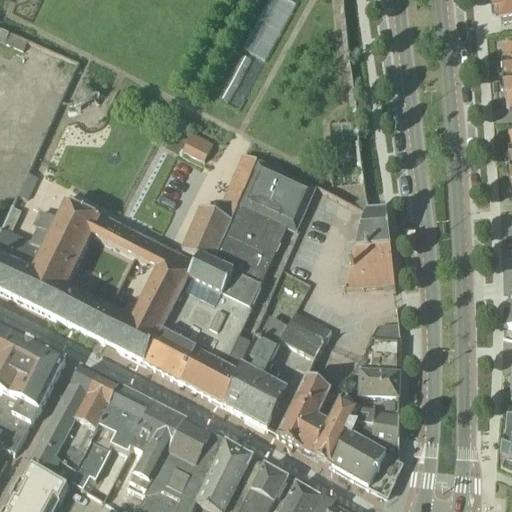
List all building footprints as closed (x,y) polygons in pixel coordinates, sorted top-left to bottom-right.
[(511,0),(494,0),(493,0),(495,15),(496,15),(496,16),(498,16),(498,17),(500,17),(500,19),(501,27),(511,25),(511,0)] [(0,45),(23,55),(27,46),(10,37),(1,34),(0,36),(0,45)] [(498,72),(499,82),(511,80),(511,48),(503,49),(504,65),(502,65),(502,68),(498,72)] [(511,80),(499,82),(500,91),(504,94),(504,97),(507,97),(508,113),(511,112),(511,80)] [(41,105),(4,89),(0,97),(0,109),(33,124),(41,105)] [(192,136),(182,155),(203,166),(213,147),(192,136)] [(181,253),(198,261),(199,260),(213,267),(257,167),(243,160),(224,200),(216,217),(202,212),(199,211),(181,253)] [(224,411),(241,368),(250,345),(238,339),(250,313),(261,289),(259,288),(286,232),(298,238),(318,194),(257,167),(213,267),(199,260),(198,261),(195,267),(145,369),(224,411)] [(0,297),(22,308),(145,369),(195,267),(179,259),(102,221),(100,224),(95,222),(96,220),(75,210),(78,204),(69,199),(64,207),(56,224),(40,216),(33,231),(37,232),(30,246),(11,238),(21,216),(13,212),(3,235),(1,234),(0,235),(0,297)] [(370,219),(367,218),(342,296),(344,296),(375,293),(395,291),(387,216),(370,219)] [(295,316),(287,331),(279,348),(314,366),(331,334),(295,316)] [(245,424),(269,371),(279,348),(287,331),(269,321),(262,337),(263,337),(249,364),(254,367),(251,373),(241,368),(224,411),(245,424)] [(370,344),(361,365),(346,389),(342,399),(359,403),(359,404),(400,406),(400,380),(401,345),(399,328),(378,329),(370,344)] [(0,362),(13,340),(11,339),(11,340),(0,335),(0,332),(0,331),(0,362)] [(0,450),(10,456),(14,458),(13,460),(14,460),(38,417),(39,418),(65,367),(13,340),(0,362),(0,450)] [(269,371),(245,424),(267,436),(287,394),(274,387),(279,377),(269,371)] [(38,456),(30,469),(68,491),(75,477),(55,466),(99,385),(100,384),(82,375),(65,405),(38,456)] [(307,384),(278,442),(313,462),(328,427),(318,423),(331,395),(307,384)] [(117,394),(99,385),(55,466),(75,477),(117,394)] [(75,477),(68,491),(69,492),(71,488),(83,494),(89,482),(95,485),(112,452),(129,460),(131,454),(133,455),(154,411),(118,393),(117,394),(75,477)] [(375,419),(399,423),(400,406),(359,404),(359,403),(342,399),(328,427),(313,462),(318,465),(322,461),(329,465),(327,470),(332,473),(353,426),(374,429),(375,419)] [(128,494),(145,503),(186,428),(154,411),(133,455),(146,461),(128,494)] [(353,426),(332,473),(369,494),(388,505),(391,497),(399,479),(399,477),(399,423),(375,419),(374,429),(353,426)] [(511,422),(510,423),(502,466),(511,470),(511,422)] [(186,428),(145,503),(139,511),(197,511),(226,448),(224,447),(186,428)] [(244,511),(265,471),(252,464),(226,448),(197,511),(244,511)] [(50,511),(55,505),(60,508),(69,492),(68,491),(30,469),(29,470),(31,471),(23,487),(20,485),(10,503),(14,505),(9,511),(50,511)] [(265,471),(244,511),(284,511),(296,489),(288,484),(265,471)] [(284,511),(316,511),(322,504),(296,489),(284,511)]
